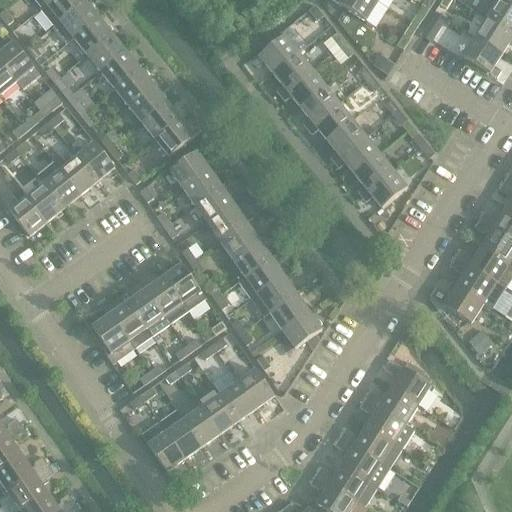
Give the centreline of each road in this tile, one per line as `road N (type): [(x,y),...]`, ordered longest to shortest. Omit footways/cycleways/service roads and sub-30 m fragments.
road 1 (residential): [(207,511),(303,436),(511,111)]
road 2 (residential): [(175,511),(30,304)]
road 3 (residential): [(149,223),(30,304)]
